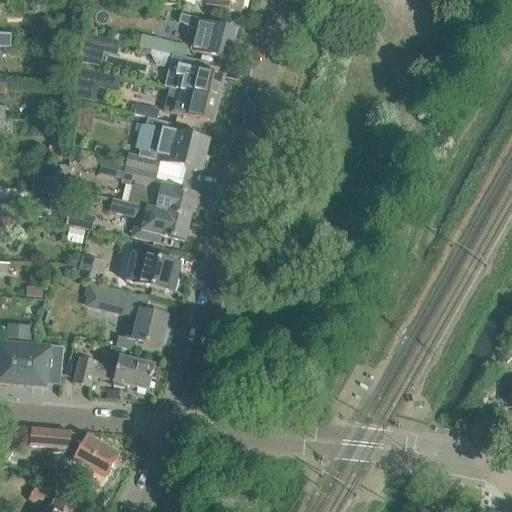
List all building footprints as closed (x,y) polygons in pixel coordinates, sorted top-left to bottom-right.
[(207,0),(207,3),(206,7),(241,16),(244,0),(207,0)] [(195,31),(190,54),(208,58),(209,57),(230,62),(237,32),(216,27),(216,26),(200,22),(200,21),(180,16),(178,23),(195,31)] [(0,49),(10,50),(11,36),(0,35),(0,49)] [(150,53),(184,61),(188,48),(141,36),(138,49),(150,52),(150,53)] [(77,64),(93,67),(96,47),(80,44),(80,49),(77,64)] [(182,70),(184,61),(150,53),(149,54),(156,67),(170,70),(173,69),(171,77),(182,80),(178,93),(219,104),(225,81),(182,70)] [(93,88),(95,75),(79,72),(74,100),(90,103),(93,88)] [(213,126),(219,104),(178,93),(175,106),(165,104),(163,114),(171,116),(172,117),(172,116),(181,118),(213,126)] [(156,122),(159,111),(135,106),(133,116),(156,122)] [(89,137),(94,116),(81,113),(76,134),(89,137)] [(128,155),(125,168),(156,175),(159,165),(175,168),(178,169),(202,175),(210,143),(185,137),(187,129),(157,123),(147,120),(139,158),(128,155)] [(48,160),(67,160),(67,148),(48,147),(48,160)] [(193,209),(197,210),(200,198),(196,197),(154,186),(156,175),(125,168),(102,162),(100,174),(122,179),(121,185),(133,188),(129,205),(140,207),(140,208),(155,212),(154,213),(167,216),(190,222),(193,209)] [(65,185),(66,168),(51,167),(50,184),(65,185)] [(66,197),(66,186),(32,184),(31,195),(66,197)] [(63,213),(64,201),(32,199),(31,211),(63,213)] [(140,208),(140,207),(114,201),(111,213),(136,220),(132,238),(159,245),(161,237),(185,243),(190,222),(154,213),(155,212),(140,208)] [(66,227),(84,232),(92,233),(95,220),(69,214),(66,227)] [(81,246),(84,232),(69,229),(66,243),(81,246)] [(172,295),(179,268),(167,265),(170,255),(135,246),(126,284),(172,295)] [(71,257),(66,260),(63,267),(74,271),(79,261),(71,257)] [(100,285),(105,265),(82,259),(77,278),(100,285)] [(0,265),(0,273),(8,274),(8,266),(0,265)] [(149,302),(129,296),(100,288),(96,301),(114,313),(131,317),(125,340),(135,343),(158,349),(166,320),(146,315),(149,302)] [(48,325),(50,315),(43,313),(41,323),(48,325)] [(31,328),(8,326),(6,337),(30,340),(31,328)] [(135,343),(125,340),(118,337),(115,348),(132,353),(135,343)] [(0,343),(0,385),(45,389),(46,377),(61,379),(63,349),(0,343)] [(80,360),(73,387),(91,392),(94,379),(113,384),(112,388),(124,391),(125,386),(148,392),(154,368),(120,360),(117,371),(98,367),(98,365),(80,360)] [(32,431),(31,447),(53,449),(53,455),(60,455),(63,457),(63,459),(73,465),(73,463),(86,470),(77,484),(96,495),(104,480),(116,459),(85,441),(85,440),(85,439),(78,435),(65,434),(39,432),(32,431)] [(0,463),(5,466),(10,456),(0,450),(0,463)] [(27,502),(40,508),(46,497),(34,490),(27,502)] [(51,511),(50,510),(48,511),(71,511),(55,503),(51,511)]
